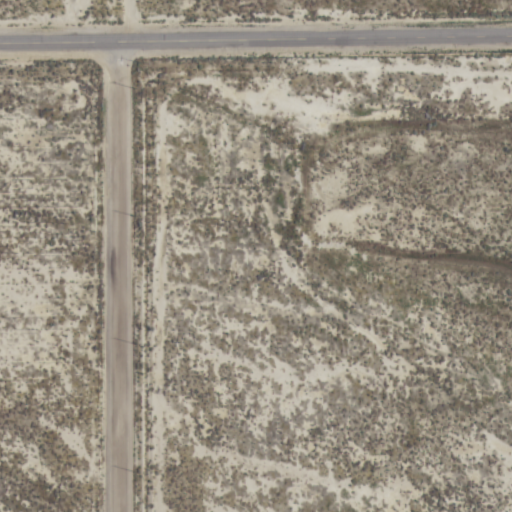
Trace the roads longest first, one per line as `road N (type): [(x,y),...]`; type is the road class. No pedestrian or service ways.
road 1 (secondary): [(511,26),(0,30)]
road 2 (residential): [(124,511),(124,28)]
